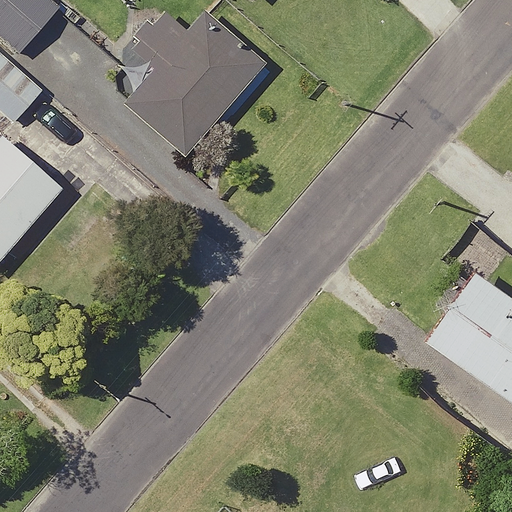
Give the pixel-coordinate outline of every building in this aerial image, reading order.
[(59,6),(51,0),(0,0),(0,39),(18,54),(59,6)] [(183,155),(262,61),(199,8),(183,27),(162,10),(150,24),(144,19),(129,36),(133,40),(126,49),(149,69),(120,103),(183,155)] [(42,88),(0,52),(0,113),(12,123),(42,88)] [(0,255),(58,186),(0,137),(0,255)] [(511,399),(511,295),(477,271),(428,340),(511,399)]
